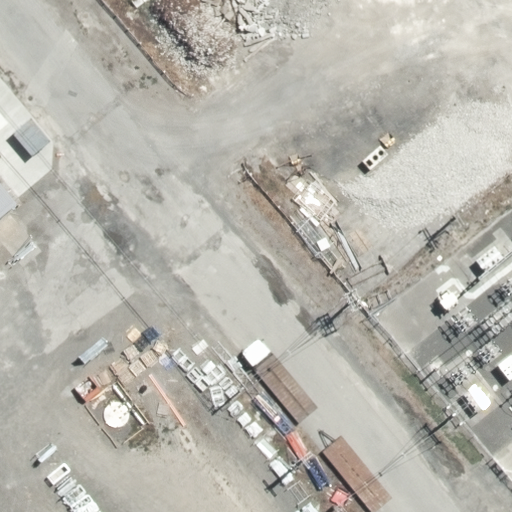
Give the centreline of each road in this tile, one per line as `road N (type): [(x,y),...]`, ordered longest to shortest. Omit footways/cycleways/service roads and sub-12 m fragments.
road 1 (unknown): [(162,170),(437,511)]
road 2 (unknown): [(162,170),(375,0)]
road 3 (unknown): [(22,0),(162,170)]
road 4 (unknown): [(162,170),(0,307)]
